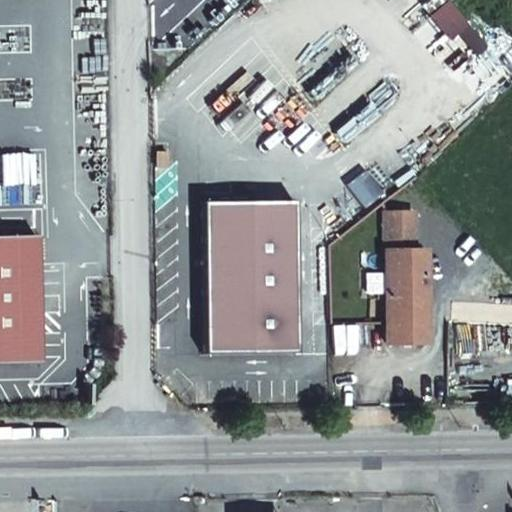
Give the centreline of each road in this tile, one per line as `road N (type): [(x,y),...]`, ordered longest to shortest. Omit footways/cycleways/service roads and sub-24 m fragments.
road 1 (residential): [(134,462),(132,0)]
road 2 (tertiary): [(134,462),(511,453)]
road 3 (unknown): [(341,153),(209,182),(185,223),(170,336),(153,351),(133,354)]
road 4 (tertiary): [(0,463),(134,462)]
